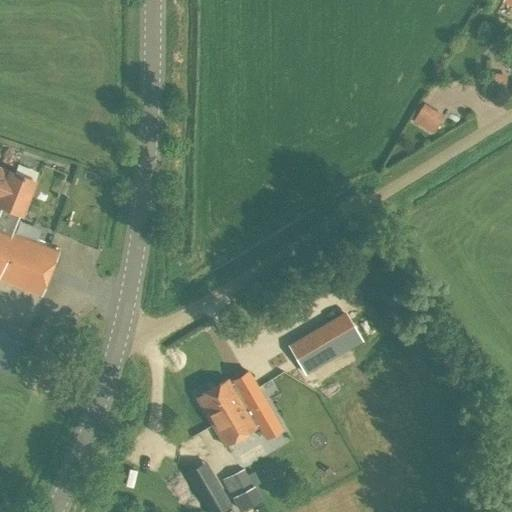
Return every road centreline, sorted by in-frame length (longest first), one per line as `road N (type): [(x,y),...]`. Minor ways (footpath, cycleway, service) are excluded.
road 1 (unclassified): [(122,329),(189,315),(511,116)]
road 2 (tertiary): [(122,329),(143,217),(150,0)]
road 3 (tertiary): [(52,511),(122,329)]
